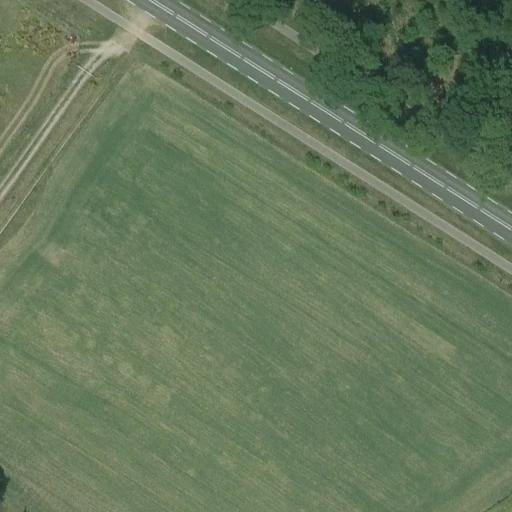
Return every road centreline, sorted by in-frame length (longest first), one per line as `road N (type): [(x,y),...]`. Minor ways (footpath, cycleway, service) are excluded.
road 1 (primary): [(511,230),(146,0)]
road 2 (track): [(157,6),(126,63),(0,238)]
